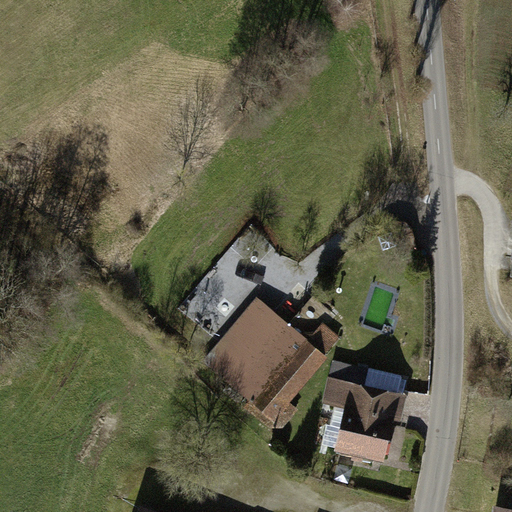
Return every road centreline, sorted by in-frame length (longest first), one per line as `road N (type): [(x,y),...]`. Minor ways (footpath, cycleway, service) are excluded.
road 1 (tertiary): [(427,0),(450,269),(432,511)]
road 2 (track): [(442,186),(466,184),(483,193),(494,214),(495,301),(511,329)]
